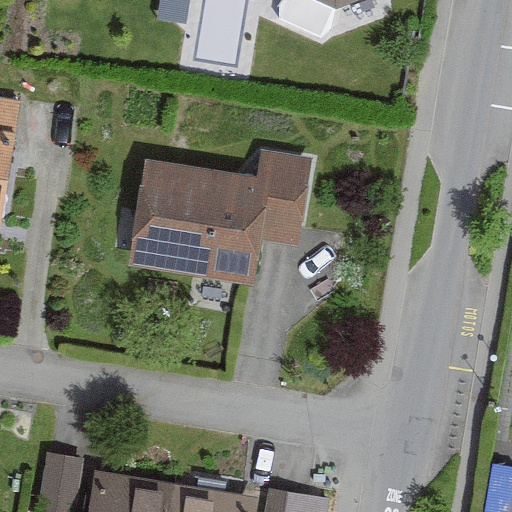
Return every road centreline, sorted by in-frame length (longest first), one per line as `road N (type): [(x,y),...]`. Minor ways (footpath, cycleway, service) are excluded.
road 1 (residential): [(493,0),(405,445)]
road 2 (residential): [(0,376),(405,445)]
